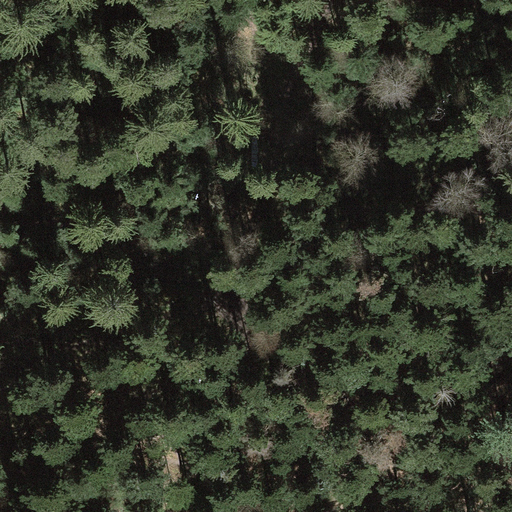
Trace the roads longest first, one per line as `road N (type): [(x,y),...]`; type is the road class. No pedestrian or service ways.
road 1 (track): [(247,0),(263,33),(275,156),(220,311),(285,364),(361,390),(422,390),(511,365)]
road 2 (track): [(0,216),(134,248),(181,274),(220,311)]
road 3 (track): [(0,391),(72,343),(173,307),(220,311)]
road 4 (track): [(333,0),(286,94),(275,156)]
